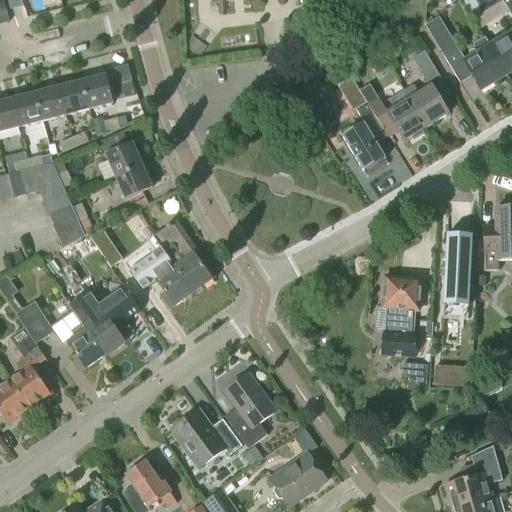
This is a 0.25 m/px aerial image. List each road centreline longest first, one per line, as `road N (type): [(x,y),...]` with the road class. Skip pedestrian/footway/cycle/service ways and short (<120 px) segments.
road 1 (tertiary): [(0,494),(252,321),(257,286)]
road 2 (residential): [(257,286),(175,134),(138,17)]
road 3 (residential): [(257,286),(511,142)]
road 4 (residential): [(0,53),(138,17)]
